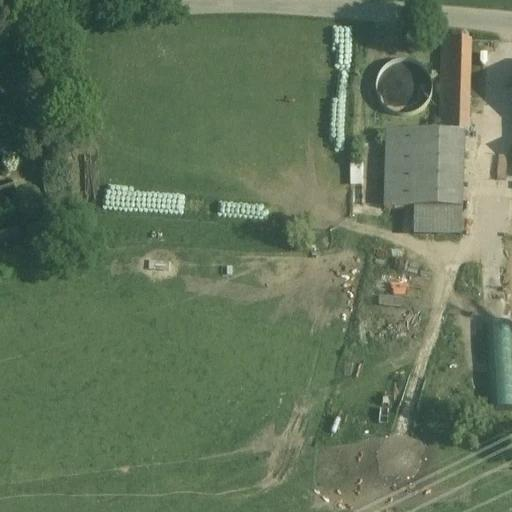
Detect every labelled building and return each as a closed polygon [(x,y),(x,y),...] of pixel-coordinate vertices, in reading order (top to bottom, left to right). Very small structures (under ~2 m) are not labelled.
[(441,43),(438,136),(464,137),(467,139),(470,43),(441,43)] [(376,94),(379,104),(386,112),(395,117),(405,119),(415,116),(423,111),(429,102),(431,91),(429,80),(422,71),(412,65),(400,64),(390,67),(382,74),(377,83),(376,94)] [(8,94),(0,94),(0,118),(10,117),(8,94)] [(438,136),(386,134),(384,211),(414,212),(414,237),(461,239),(464,137),(438,136)] [(0,140),(0,162),(15,158),(8,138),(0,140)] [(15,182),(0,184),(0,209),(19,206),(15,182)] [(0,252),(26,246),(21,227),(0,231),(0,252)] [(366,278),(365,314),(431,317),(432,280),(366,278)]
